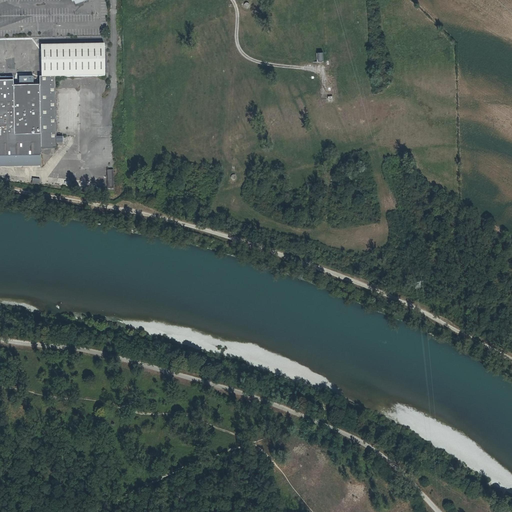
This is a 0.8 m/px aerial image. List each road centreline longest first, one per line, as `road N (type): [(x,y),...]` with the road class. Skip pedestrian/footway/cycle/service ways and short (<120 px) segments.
road 1 (track): [(0,187),(190,224),(324,268),(511,358)]
road 2 (unclassified): [(0,340),(105,354),(288,410),(349,436),(404,473),(439,511)]
road 3 (track): [(232,0),(242,53),(258,62),(330,68)]
